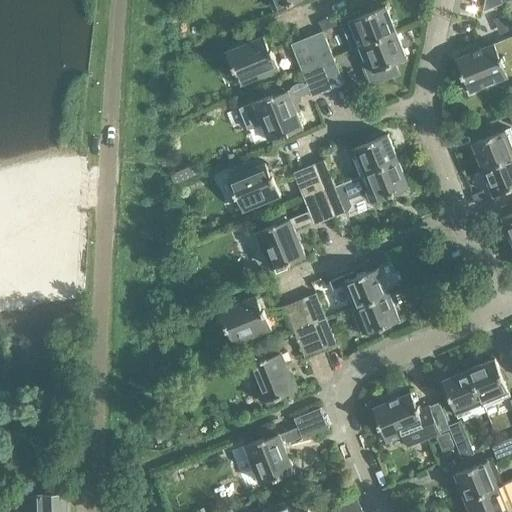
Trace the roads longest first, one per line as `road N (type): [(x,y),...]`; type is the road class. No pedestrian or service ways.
road 1 (unclassified): [(112,120),(96,511)]
road 2 (residential): [(392,511),(350,423),(350,383),(372,364),(502,311)]
road 3 (residential): [(302,272),(458,209)]
road 4 (residential): [(309,141),(423,105)]
